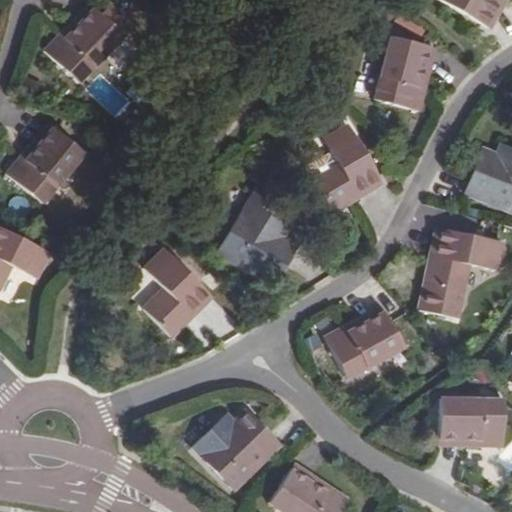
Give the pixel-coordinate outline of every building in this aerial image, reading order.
[(505,0),(430,0),(484,31),(500,2),(504,4),(505,0)] [(62,40),(89,9),(84,5),(57,35),(62,40)] [(62,40),(57,35),(42,52),(76,84),(120,37),(89,9),(62,40)] [(419,116),(425,91),(419,90),(429,51),(390,42),(374,104),(419,116)] [(435,52),(429,51),(419,90),(425,91),(435,52)] [(25,160),(52,129),(47,125),(21,156),(25,160)] [(319,143),(327,156),(334,169),(311,182),(332,216),(349,206),(347,203),(378,183),(343,128),(319,143)] [(25,160),(21,156),(6,175),(40,204),(82,154),(52,129),(25,160)] [(510,163),(511,157),(511,153),(502,150),(498,159),(510,163)] [(511,157),(510,163),(498,159),(484,154),(467,199),(511,216),(511,157)] [(304,171),(311,182),(334,169),(327,156),(321,160),(318,159),(311,163),(310,167),(304,171)] [(247,208),(217,258),(270,290),(295,248),(289,244),(272,234),(277,226),(247,208)] [(294,236),(277,226),(272,234),(289,244),(294,236)] [(48,255),(0,229),(0,284),(9,268),(35,281),(48,255)] [(434,267),(430,266),(425,287),(463,297),(469,268),(497,274),(503,247),(441,233),(434,267)] [(163,252),(144,272),(164,292),(145,314),(172,341),(186,325),(183,322),(209,296),(163,252)] [(348,333),(385,313),(382,308),(345,328),(348,333)] [(348,333),(345,328),(326,339),(349,380),(405,349),(385,313),(348,333)] [(476,442),(476,448),(499,449),(501,403),(436,399),(434,440),(476,442)] [(225,438),(217,430),(194,451),(236,494),(281,448),(247,415),(234,428),(225,438)] [(225,438),(234,428),(227,420),(217,430),(225,438)] [(476,442),(434,440),(434,447),(476,448),(476,442)] [(325,495),(328,489),(295,467),(291,473),(325,495)] [(325,495),(291,473),(270,507),(278,511),(342,511),(349,502),(328,489),(325,495)]
